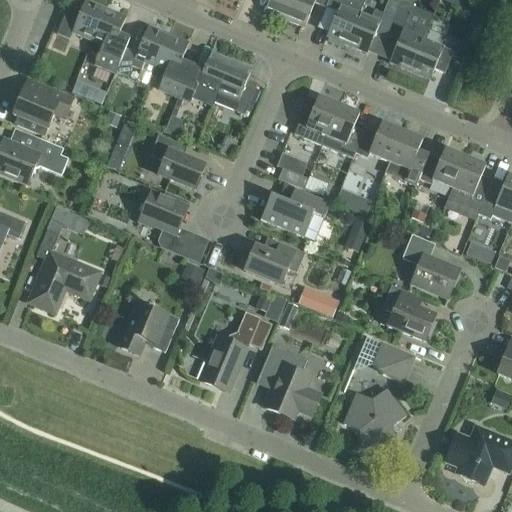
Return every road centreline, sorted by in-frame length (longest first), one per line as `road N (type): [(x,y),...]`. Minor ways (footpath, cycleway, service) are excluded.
road 1 (residential): [(401,498),(0,338)]
road 2 (residential): [(287,53),(505,141)]
road 3 (residential): [(482,319),(401,498)]
road 4 (residential): [(231,221),(287,53)]
road 5 (residential): [(157,0),(287,53)]
